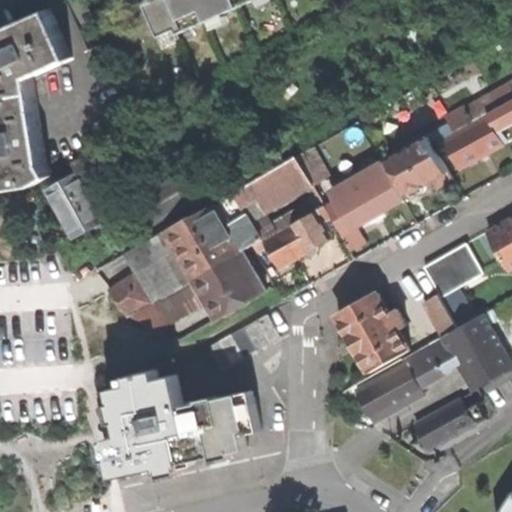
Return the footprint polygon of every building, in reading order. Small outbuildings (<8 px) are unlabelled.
[(275,0),(150,0),(172,47),(275,0)] [(33,77),(73,58),(51,9),(21,22),(0,31),(0,189),(36,184),(53,175),(47,165),(33,77)] [(381,89),(411,72),(394,42),(364,59),(373,75),(381,89)] [(454,131),(488,112),(511,98),(511,83),(510,84),(510,83),(446,117),(454,131)] [(490,116),(435,146),(451,173),(483,155),(505,144),(497,129),(511,121),(511,98),(488,112),(490,116)] [(428,136),(389,158),(409,193),(411,192),(412,194),(416,195),(424,191),(427,186),(426,184),(434,179),(436,183),(438,187),(454,178),(451,173),(435,146),(428,136)] [(94,152),(94,153),(101,164),(117,156),(110,143),(94,152)] [(311,148),(298,156),(315,185),(322,197),(335,190),(311,148)] [(94,153),(74,164),(79,173),(49,189),(62,213),(75,236),(106,219),(99,206),(111,200),(101,181),(110,176),(108,172),(110,171),(105,163),(101,166),(101,164),(94,153)] [(298,156),(237,191),(245,205),(255,200),(259,207),(267,203),(271,210),(315,185),(298,156)] [(338,203),(328,209),(342,234),(352,228),(353,229),(376,215),(404,199),(388,172),(337,202),(338,203)] [(180,173),(130,201),(146,229),(196,201),(180,173)] [(236,190),(168,229),(197,278),(156,300),(153,302),(136,273),(111,290),(120,303),(129,316),(159,331),(210,301),(220,318),(268,290),(243,250),(263,238),(245,205),(237,191),(236,190)] [(325,203),(264,238),(269,245),(258,252),(261,258),(272,252),(281,266),(295,258),(307,251),(308,250),(315,245),(323,241),(333,258),(350,248),(342,234),(328,209),(325,203)] [(511,223),(509,225),(507,222),(489,232),(511,272),(511,271),(511,223)] [(360,242),(353,229),(352,228),(342,234),(350,248),(360,242)] [(129,252),(156,300),(197,278),(168,229),(129,252)] [(371,372),(412,348),(400,328),(407,324),(399,308),(392,312),(380,292),(339,315),(359,351),(371,372)] [(440,293),(425,302),(444,335),(449,333),(460,327),(440,293)] [(270,312),(258,319),(270,342),(282,335),(270,312)] [(511,363),(484,314),(460,327),(449,333),(451,337),(461,354),(479,387),(484,385),(511,369),(511,363)] [(270,342),(258,319),(245,326),(258,349),(270,342)] [(233,332),(246,355),(258,349),(245,326),(233,332)] [(234,362),(246,355),(233,332),(221,339),(234,362)] [(435,369),(461,354),(451,337),(425,352),(435,369)] [(222,369),(234,362),(221,339),(209,346),(222,369)] [(418,381),(436,371),(435,369),(425,352),(358,391),(370,411),(375,420),(391,411),(393,416),(408,408),(405,402),(424,392),(418,381)] [(263,429),(254,390),(185,403),(178,373),(160,377),(159,369),(131,376),(132,384),(113,389),(120,425),(122,436),(110,439),(117,474),(166,465),(166,467),(195,461),(195,459),(250,448),(246,434),(263,429)] [(511,369),(484,385),(495,405),(511,395),(511,369)] [(468,411),(462,399),(417,424),(425,440),(430,450),(487,419),(479,405),(468,411)] [(511,511),(511,495),(501,511),(511,511)]
